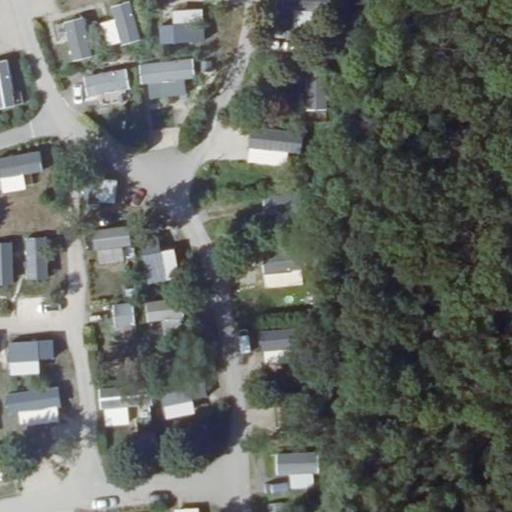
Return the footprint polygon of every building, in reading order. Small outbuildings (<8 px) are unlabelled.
[(274,0),(274,10),(326,12),(326,0),(274,0)] [(111,4),(116,43),(137,40),(132,1),(111,4)] [(85,17),(62,20),(67,59),(90,55),(85,17)] [(186,57),(140,62),(147,128),(185,124),(182,98),(190,97),(186,57)] [(0,59),(0,107),(14,105),(8,59),(0,59)] [(323,108),(324,60),(307,59),(305,107),(323,108)] [(85,96),(128,88),(124,67),(81,76),(85,96)] [(147,146),(178,147),(179,129),(148,128),(147,146)] [(240,161),(256,161),(257,149),(283,149),(284,129),(240,128),(240,161)] [(48,196),(49,159),(16,159),(16,195),(48,196)] [(114,202),(115,177),(83,175),(82,201),(114,202)] [(127,226),(92,227),(92,247),(128,246),(127,226)] [(12,240),(14,276),(40,275),(38,239),(12,240)] [(262,251),(263,285),(300,284),(299,250),(262,251)] [(173,299),(144,300),(144,323),(174,323),(173,299)] [(131,301),(110,302),(111,325),(132,323),(131,301)] [(50,364),(49,343),(10,344),(11,365),(50,364)] [(166,383),(167,415),(195,414),(194,383),(166,383)] [(23,444),(56,443),(55,416),(22,417),(23,444)] [(157,434),(136,433),(136,451),(156,451),(157,434)] [(275,452),(276,473),(318,471),(317,450),(275,452)] [(0,490),(15,491),(14,458),(0,458),(0,490)] [(309,486),(309,473),(287,473),(287,487),(309,486)]
